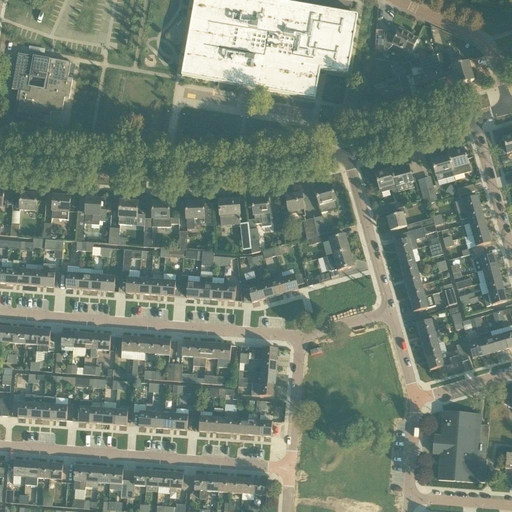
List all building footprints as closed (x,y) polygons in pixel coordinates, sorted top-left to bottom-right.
[(348,74),(358,16),(275,2),(274,7),(244,2),(244,0),(195,0),(182,77),(230,85),(231,79),(269,86),(268,92),(315,100),(320,70),(348,74)] [(394,42),(392,45),(411,53),(417,40),(406,35),(407,33),(399,30),(397,35),(389,31),(386,38),(394,42)] [(383,61),(384,47),(375,46),(375,59),(383,61)] [(31,47),(30,53),(43,56),(45,50),(31,47)] [(442,67),(444,75),(452,72),(456,86),(474,81),(468,62),(451,66),(447,52),(438,55),(442,67)] [(445,79),(444,75),(442,67),(438,55),(409,63),(411,68),(421,66),(424,76),(414,79),(412,74),(406,76),(410,88),(415,86),(418,97),(439,91),(436,81),(445,79)] [(51,112),(61,114),(68,78),(63,77),(66,63),(28,56),(27,60),(20,58),(14,90),(12,89),(12,90),(20,92),(16,114),(32,117),(33,115),(50,118),(51,112)] [(396,79),(398,78),(406,77),(402,64),(392,62),(396,79)] [(387,88),(381,90),(381,91),(380,92),(385,106),(405,100),(400,86),(398,78),(396,79),(386,82),(387,88)] [(281,103),(278,122),(316,129),(319,109),(281,103)] [(511,136),(503,139),(507,154),(511,152),(511,136)] [(451,170),(452,170),(459,167),(461,174),(470,171),(464,150),(448,155),(448,154),(447,155),(448,157),(451,170)] [(452,170),(451,170),(448,157),(432,162),(432,161),(431,161),(435,177),(437,182),(454,177),(452,170)] [(409,168),(403,170),(402,167),(392,170),(397,187),(413,183),(409,167),(408,168),(409,168)] [(397,187),(392,170),(391,170),(391,171),(375,175),(379,190),(380,194),(397,189),(397,187)] [(315,191),(319,206),(322,214),(338,210),(331,186),(315,191)] [(446,192),(452,197),(457,191),(450,186),(446,192)] [(457,190),(458,192),(459,196),(474,192),(473,186),(457,190)] [(433,187),(427,188),(431,204),(436,202),(437,202),(433,187)] [(427,188),(420,190),(425,206),(431,204),(427,188)] [(286,195),(288,209),(289,213),(299,211),(300,218),(306,216),(301,192),(286,195)] [(35,212),(36,201),(37,195),(21,194),(19,211),(35,212)] [(52,220),(59,221),(60,212),(69,213),(70,198),(69,198),(69,195),(62,195),(62,197),(53,196),(52,220)] [(457,210),(459,215),(481,209),(477,197),(459,202),(461,208),(457,210)] [(248,222),(248,224),(251,250),(252,255),(260,252),(260,248),(258,229),(257,229),(257,225),(262,225),(261,215),(269,214),(268,198),(251,200),(253,216),(255,216),(256,221),(248,222)] [(87,199),(85,223),(92,224),(93,221),(105,221),(106,210),(101,210),(102,200),(87,199)] [(241,225),(240,216),(239,201),(219,202),(221,217),(222,227),(240,225),(241,225)] [(404,208),(404,207),(402,201),(386,206),(388,212),(404,208)] [(118,225),(127,226),(128,218),(137,219),(138,203),(120,202),(118,225)] [(153,219),(153,227),(171,228),(171,219),(169,219),(169,204),(152,203),(152,219),(153,219)] [(214,224),(213,212),(212,204),(212,205),(204,205),(204,203),(186,203),(186,220),(187,220),(187,230),(195,230),(194,219),(204,219),(204,222),(213,222),(213,224),(214,224)] [(388,212),(389,217),(387,218),(391,232),(407,228),(404,215),(406,215),(404,208),(388,212)] [(484,220),(481,209),(459,215),(460,221),(468,219),(470,224),(484,220)] [(314,219),(318,237),(319,236),(333,233),(331,225),(325,227),(322,217),(314,219)] [(303,221),(307,240),(318,237),(314,219),(303,221)] [(421,222),(423,229),(435,226),(432,219),(421,222)] [(487,232),(484,220),(470,224),(473,236),(487,232)] [(10,237),(18,238),(19,225),(11,224),(10,237)] [(47,241),(50,241),(51,236),(52,225),(44,224),(43,240),(47,241)] [(243,251),(251,250),(248,224),(241,225),(240,225),(243,251)] [(423,229),(425,236),(436,232),(435,226),(423,229)] [(77,243),(82,243),(83,244),(85,230),(77,229),(76,243),(77,243)] [(120,230),(110,229),(109,245),(128,247),(129,239),(119,239),(120,230)] [(152,249),(152,233),(144,232),(144,248),(152,249)] [(490,244),(487,232),(473,236),(476,248),(490,244)] [(329,240),(333,256),(350,251),(345,235),(329,240)] [(318,237),(307,240),(308,246),(321,243),(319,236),(318,237)] [(47,241),(43,240),(33,239),(33,244),(33,248),(46,249),(47,241)] [(394,243),(397,255),(412,251),(408,239),(394,243)] [(63,243),(50,241),(47,241),(46,249),(62,251),(63,243)] [(432,246),(435,257),(443,255),(440,243),(432,246)] [(276,257),(275,257),(278,265),(283,264),(279,247),(274,249),(276,257)] [(276,257),(274,249),(262,252),(263,256),(265,260),(275,257),(276,257)] [(401,267),(420,261),(417,250),(412,251),(397,255),(401,267)] [(124,251),(123,267),(131,267),(132,259),(141,260),(141,261),(142,252),(124,251)] [(333,256),(323,259),(327,273),(337,270),(337,272),(354,267),(350,251),(333,256)] [(213,266),(214,253),(202,252),(201,261),(202,261),(201,266),(213,267),(213,266)] [(214,257),(214,253),(213,266),(225,267),(226,258),(214,257)] [(494,255),(479,259),(483,271),(497,267),(494,255)] [(265,260),(263,256),(259,257),(252,259),(254,267),(259,266),(258,262),(260,261),(260,262),(265,260)] [(252,257),(246,258),(248,262),(250,269),(254,267),(252,259),(252,257)] [(420,261),(401,267),(404,278),(418,274),(415,263),(420,262),(420,261)] [(6,285),(18,286),(20,262),(13,262),(12,270),(7,270),(6,285)] [(20,262),(18,286),(30,286),(31,272),(25,272),(26,263),(20,262)] [(500,279),(497,267),(483,271),(486,283),(500,279)] [(30,286),(42,287),(43,273),(31,272),(30,286)] [(43,273),(42,287),(54,288),(55,274),(43,273)] [(287,294),(282,277),(281,273),(269,276),(271,282),(275,297),(287,294)] [(319,284),(332,281),(330,274),(317,277),(319,284)] [(421,286),(418,274),(404,278),(407,290),(421,286)] [(66,289),(78,290),(79,276),(67,275),(66,289)] [(176,276),(174,276),(164,275),(163,282),(162,297),(174,298),(175,283),(176,276)] [(91,277),(79,276),(78,290),(90,291),(91,277)] [(198,299),(210,300),(212,286),(212,277),(200,276),(200,277),(198,299)] [(287,276),(282,277),(287,294),(298,290),(294,276),(288,278),(287,276)] [(90,291),(102,292),(103,277),(91,277),(90,291)] [(102,292),(114,293),(115,278),(103,277),(102,292)] [(186,298),(198,299),(200,277),(188,277),(187,284),(186,298)] [(252,304),(263,300),(259,286),(260,286),(258,278),(246,281),(248,289),(252,304)] [(126,294),(138,295),(139,280),(128,279),(127,279),(127,280),(126,294)] [(503,290),(500,279),(486,283),(479,285),(482,296),(483,296),(489,294),(503,290)] [(138,295),(150,296),(151,281),(139,280),(138,295)] [(455,285),(457,291),(472,286),(470,280),(455,285)] [(163,282),(151,281),(150,296),(162,297),(163,282)] [(263,300),(275,297),(271,282),(260,286),(259,286),(263,300)] [(210,300),(223,301),(224,287),(212,286),(210,300)] [(407,290),(410,301),(425,297),(421,286),(407,290)] [(224,287),(223,301),(235,302),(236,288),(224,287)] [(453,289),(444,292),(447,302),(446,302),(447,307),(457,304),(453,289)] [(507,302),(503,290),(489,294),(483,296),(486,308),(507,302)] [(474,294),(459,298),(461,303),(475,298),(474,294)] [(425,297),(410,301),(414,313),(428,309),(436,307),(433,295),(425,297)] [(477,298),(475,298),(461,303),(462,307),(478,302),(477,298)] [(451,316),(454,325),(462,323),(463,323),(458,308),(448,311),(450,316),(451,316)] [(465,332),(472,329),(469,320),(463,323),(462,323),(464,329),(465,332)] [(420,337),(434,332),(431,321),(417,325),(420,337)] [(464,329),(462,323),(454,325),(456,332),(464,329)] [(14,329),(2,328),(1,343),(13,344),(14,329)] [(14,329),(13,344),(25,345),(26,330),(14,329)] [(26,330),(25,345),(37,346),(38,331),(26,330)] [(38,331),(37,346),(37,352),(49,353),(49,347),(50,332),(38,331)] [(420,337),(423,348),(437,344),(434,332),(420,337)] [(511,332),(503,335),(507,350),(511,348),(511,332)] [(74,334),(62,333),(61,348),(73,349),(74,334)] [(491,333),(479,336),(484,356),(496,353),(492,338),(491,333)] [(74,334),(73,349),(85,350),(87,335),(74,334)] [(87,335),(85,350),(91,351),(91,358),(97,359),(97,351),(99,336),(87,335)] [(496,353),(507,350),(503,335),(492,338),(496,353)] [(99,336),(97,351),(109,352),(111,337),(99,336)] [(472,359),(484,356),(479,336),(467,339),(472,359)] [(135,339),(123,338),(121,353),(134,354),(135,339)] [(315,360),(315,361),(315,362),(316,365),(322,386),(387,368),(378,338),(352,345),(354,354),(321,363),(321,361),(320,360),(320,359),(319,358),(318,358),(317,358),(316,359),(315,360)] [(135,339),(134,354),(146,355),(147,340),(135,339)] [(157,356),(159,341),(147,340),(146,355),(157,356)] [(159,341),(157,356),(170,357),(171,342),(159,341)] [(194,359),(195,343),(183,343),(181,358),(194,358),(194,359)] [(206,359),(207,344),(195,343),(194,359),(194,358),(193,367),(205,368),(206,359)] [(218,360),(219,345),(207,344),(206,359),(218,360)] [(437,344),(423,348),(427,360),(441,356),(437,344)] [(229,369),(231,346),(219,345),(218,360),(217,368),(229,369)] [(278,350),(263,349),(262,355),(254,354),(254,360),(262,361),(277,362),(278,350)] [(461,363),(469,360),(465,349),(457,351),(459,356),(461,363)] [(448,366),(451,366),(447,354),(441,356),(427,360),(430,371),(438,369),(448,366)] [(262,361),(261,373),(276,374),(277,362),(262,361)] [(155,381),(173,383),(175,366),(168,365),(167,378),(161,377),(161,373),(156,372),(155,381)] [(192,384),(192,375),(182,375),(182,366),(175,366),(173,383),(192,384)] [(261,373),(260,385),(275,386),(276,374),(261,373)] [(58,377),(57,387),(76,388),(76,379),(58,377)] [(204,380),(204,385),(216,385),(216,377),(204,377),(204,380)] [(94,380),(86,379),(86,389),(94,389),(94,380)] [(11,381),(2,381),(2,392),(10,392),(10,387),(11,387),(11,381)] [(274,398),(275,386),(260,385),(253,384),(252,397),(274,398)] [(511,394),(511,395),(506,399),(502,404),(503,404),(509,407),(508,408),(509,408),(511,405),(511,403),(511,394)] [(18,418),(27,419),(29,395),(25,395),(24,404),(19,404),(18,418)] [(42,420),(44,398),(36,397),(36,396),(29,395),(27,419),(42,420)] [(42,420),(54,421),(56,406),(55,406),(56,398),(44,398),(42,420)] [(80,408),(78,423),(91,424),(92,409),(92,402),(80,401),(80,408)] [(9,405),(0,405),(0,409),(2,410),(1,417),(8,417),(9,405)] [(140,413),(139,428),(151,429),(152,414),(153,405),(147,405),(146,413),(140,413)] [(54,421),(67,422),(68,407),(56,406),(54,421)] [(103,425),(104,410),(92,409),(91,424),(103,425)] [(115,426),(116,411),(104,410),(103,425),(115,426)] [(115,426),(127,427),(128,412),(116,411),(115,426)] [(223,434),(224,412),(212,411),(212,418),(211,433),(223,434)] [(235,435),(236,420),(237,413),(224,412),(223,434),(235,435)] [(485,484),(486,466),(489,426),(480,426),(481,416),(443,413),(441,437),(434,436),(433,455),(440,455),(438,481),(476,484),(476,483),(485,484)] [(152,414),(151,429),(163,429),(164,414),(152,414)] [(164,414),(163,429),(175,430),(176,415),(164,414)] [(176,415),(175,430),(187,431),(188,416),(176,415)] [(199,432),(211,433),(212,418),(200,417),(199,432)] [(246,436),(248,421),(236,420),(235,435),(246,436)] [(259,437),(260,422),(248,421),(246,436),(259,437)] [(271,438),(272,423),(260,422),(259,437),(271,438)] [(320,447),(314,473),(379,489),(385,463),(369,459),(370,454),(335,446),(332,445),(331,445),(330,445),(330,446),(329,447),(329,448),(329,449),(320,447)] [(27,463),(15,462),(13,477),(26,478),(27,463)] [(26,478),(25,486),(37,487),(38,479),(39,464),(27,463),(26,478)] [(39,464),(38,479),(50,480),(51,465),(39,464)] [(50,480),(55,481),(62,481),(63,466),(51,465),(50,480)] [(87,468),(75,467),(74,482),(75,482),(74,490),(85,491),(85,488),(86,488),(87,468)] [(92,483),(98,484),(99,469),(87,468),(86,488),(92,489),(92,483)] [(111,470),(99,469),(98,484),(110,485),(111,470)] [(123,482),(123,471),(111,470),(110,485),(110,491),(121,492),(121,499),(127,499),(129,482),(123,482)] [(146,487),(147,472),(135,472),(134,483),(129,482),(127,499),(128,499),(133,500),(134,500),(135,487),(146,487)] [(158,493),(158,488),(159,473),(147,472),(146,487),(146,492),(158,493)] [(159,473),(158,488),(170,489),(172,474),(159,473)] [(172,474),(170,489),(183,490),(184,475),(172,474)] [(194,491),(200,492),(200,500),(206,500),(207,492),(206,492),(208,477),(195,476),(194,491)] [(206,492),(207,492),(219,493),(220,478),(208,477),(206,492)] [(219,493),(230,494),(231,479),(220,478),(219,493)] [(231,479),(230,494),(242,495),(243,480),(231,479)] [(255,481),(243,480),(242,495),(254,496),(255,481)] [(267,496),(268,482),(255,481),(254,496),(267,496)] [(14,491),(6,491),(5,504),(13,504),(14,491)] [(85,501),(75,500),(75,509),(84,510),(85,501)]
